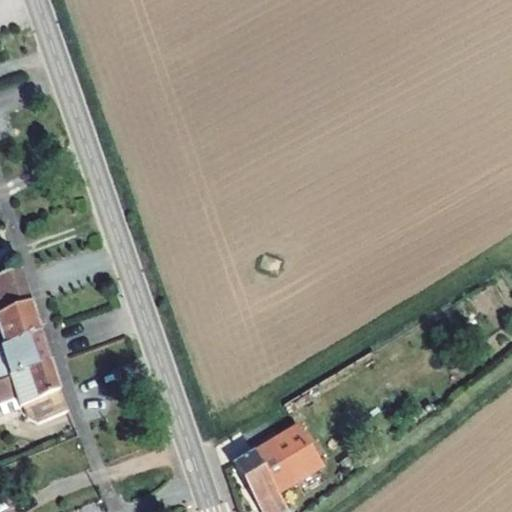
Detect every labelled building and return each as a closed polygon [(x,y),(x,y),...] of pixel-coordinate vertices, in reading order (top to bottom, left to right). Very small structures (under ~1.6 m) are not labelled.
[(0,275),(27,265),(25,260),(0,270),(0,275)] [(27,265),(0,275),(0,325),(6,323),(0,309),(36,294),(31,276),(27,265)] [(44,321),(36,294),(0,309),(6,323),(0,325),(0,340),(3,339),(44,321)] [(6,348),(13,366),(53,350),(44,321),(3,339),(6,348)] [(13,366),(0,372),(0,406),(33,393),(35,398),(66,386),(53,350),(13,366)] [(73,405),(66,386),(35,398),(43,417),(73,405)] [(295,433),(233,471),(257,511),(285,511),(278,499),(294,490),(277,462),(303,446),(295,433)]
